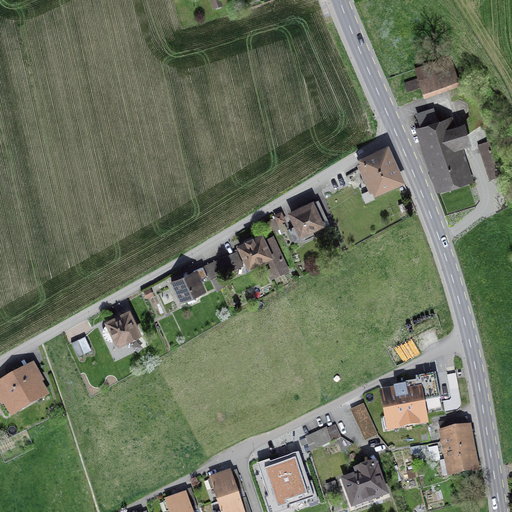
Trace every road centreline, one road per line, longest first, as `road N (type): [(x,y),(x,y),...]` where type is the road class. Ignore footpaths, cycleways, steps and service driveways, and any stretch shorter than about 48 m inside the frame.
road 1 (unclassified): [(0,361),(396,133)]
road 2 (residential): [(467,332),(237,456)]
road 3 (primary): [(396,133),(467,332)]
road 4 (primary): [(467,332),(500,511)]
road 5 (primary): [(340,0),(396,133)]
